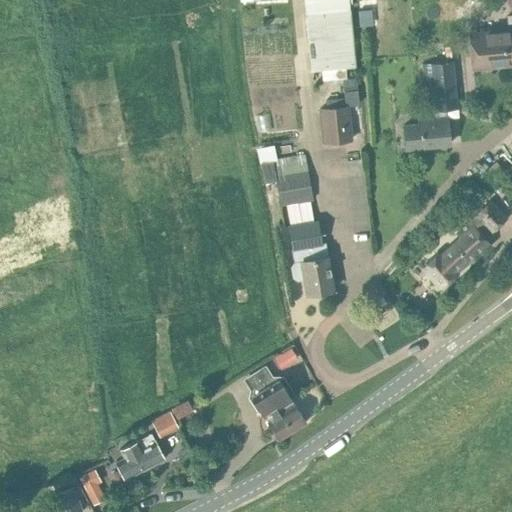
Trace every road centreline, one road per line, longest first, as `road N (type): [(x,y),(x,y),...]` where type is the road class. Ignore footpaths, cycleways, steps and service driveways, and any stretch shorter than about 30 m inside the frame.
road 1 (residential): [(0,310),(232,253),(244,242),(248,229),(201,81),(191,0)]
road 2 (unclassified): [(201,511),(311,449),(443,351)]
road 3 (residential): [(511,120),(351,289)]
road 4 (residential): [(443,351),(414,347),(354,381),(330,382),(312,349),(351,289)]
road 5 (residential): [(351,289),(330,155)]
